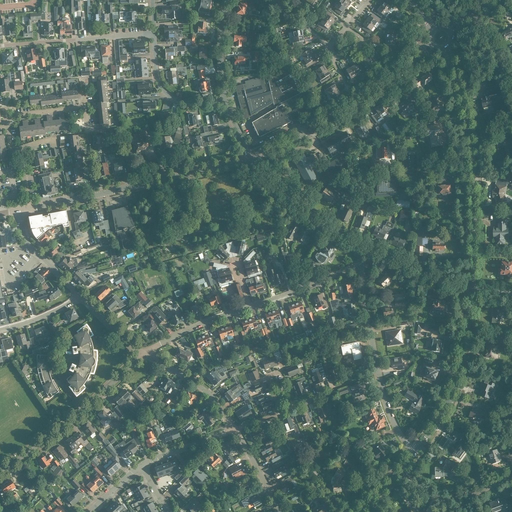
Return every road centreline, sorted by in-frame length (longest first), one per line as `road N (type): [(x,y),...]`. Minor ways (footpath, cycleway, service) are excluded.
road 1 (secondary): [(471,289),(470,157),(446,49)]
road 2 (residential): [(30,208),(250,159)]
road 3 (secondary): [(415,453),(453,389),(471,289)]
road 4 (residential): [(0,46),(152,34)]
road 5 (residential): [(357,245),(296,205),(250,159)]
road 6 (unclassified): [(399,470),(445,499),(511,475)]
road 7 (residential): [(225,100),(167,96),(156,79),(152,34)]
road 8 (residential): [(234,430),(200,387),(143,353)]
road 9 (residential): [(250,159),(357,103)]
